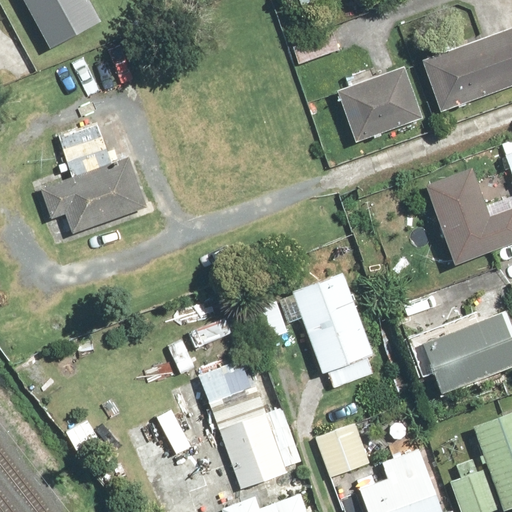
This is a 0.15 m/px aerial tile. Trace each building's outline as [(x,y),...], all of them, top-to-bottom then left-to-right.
[(106,22),(93,0),(30,0),(58,49),(106,22)] [(511,30),(428,60),(447,113),(511,89),(511,30)] [(350,87),(340,91),(358,142),(428,118),(411,66),(381,76),(377,65),(346,76),(350,87)] [(79,104),(50,109),(53,126),(82,120),(79,104)] [(138,161),(44,189),(59,238),(153,211),(138,161)] [(505,261),(511,258),(511,205),(492,212),(475,166),(432,181),(460,261),(500,247),(505,261)] [(370,355),(379,352),(349,272),(282,297),(292,324),(307,318),(334,388),(376,372),(370,355)] [(511,311),(427,344),(446,393),(511,367),(511,311)] [(187,366),(145,380),(152,401),(194,387),(187,366)] [(306,468),(285,409),(272,414),(259,380),(210,399),(244,491),(306,468)] [(361,381),(324,393),(331,415),(368,403),(361,381)] [(452,483),(461,511),(491,511),(505,507),(506,511),(511,511),(511,411),(476,424),(486,452),(455,464),(461,480),(452,483)] [(346,476),(350,474),(388,459),(372,420),(316,442),(332,482),(346,476)] [(346,503),(349,511),(448,511),(455,509),(440,469),(430,473),(420,447),(388,459),(350,474),(359,498),(346,503)] [(259,496),(227,508),(228,511),(310,511),(303,493),(264,508),(259,496)]
